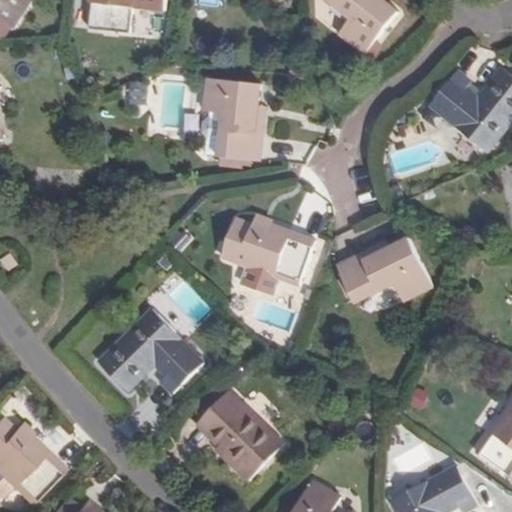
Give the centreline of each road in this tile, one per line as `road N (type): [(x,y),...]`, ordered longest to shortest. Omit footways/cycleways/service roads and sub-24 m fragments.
road 1 (residential): [(477,0),(405,81),(364,105),(350,126),(331,172),(343,219)]
road 2 (residential): [(0,322),(173,511)]
